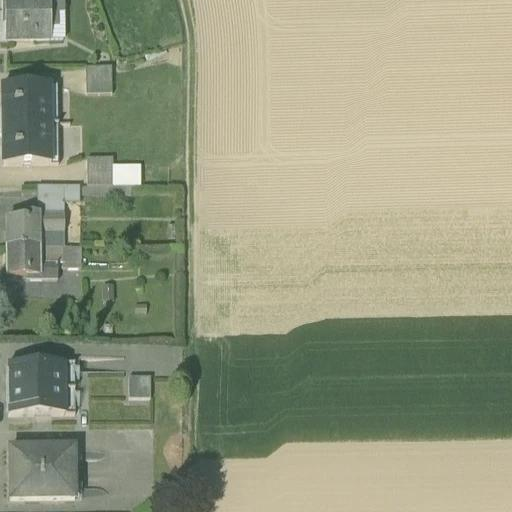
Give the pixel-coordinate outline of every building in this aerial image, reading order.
[(0,0),(0,26),(2,26),(3,46),(49,46),(49,43),(63,43),(62,0),(0,0)] [(83,71),(84,98),(110,97),(110,70),(83,71)] [(0,128),(56,129),(55,89),(0,89),(0,128)] [(0,129),(0,168),(57,167),(56,129),(0,129)] [(111,161),(85,162),(85,190),(139,190),(139,169),(112,170),(111,169),(111,161)] [(129,200),(129,190),(36,189),(35,217),(22,217),(22,221),(5,221),(5,250),(62,250),(63,206),(77,206),(78,200),(129,200)] [(5,250),(6,279),(25,279),(26,283),(55,284),(56,272),(80,272),(80,250),(5,250)] [(112,288),(100,289),(101,304),(113,304),(112,288)] [(6,412),(6,420),(72,419),(71,367),(6,368),(6,376),(5,376),(5,412),(6,412)] [(152,399),(152,379),(130,379),(130,399),(152,399)] [(8,451),(9,503),(75,502),(74,450),(8,451)]
